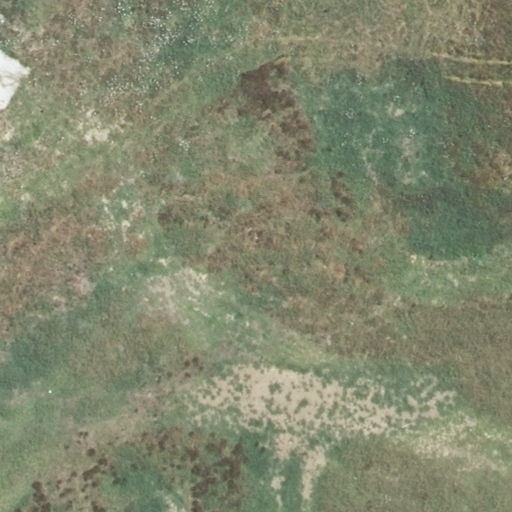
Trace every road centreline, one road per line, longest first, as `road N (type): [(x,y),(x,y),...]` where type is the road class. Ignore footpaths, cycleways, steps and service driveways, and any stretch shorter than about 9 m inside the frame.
road 1 (residential): [(173,184),(402,80),(511,48)]
road 2 (residential): [(223,511),(173,184)]
road 3 (residential): [(0,295),(173,184)]
